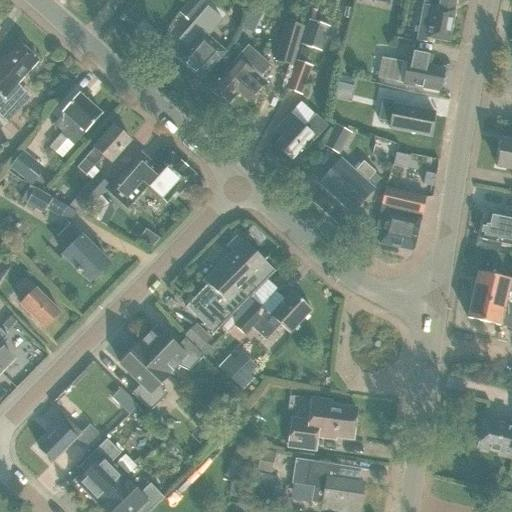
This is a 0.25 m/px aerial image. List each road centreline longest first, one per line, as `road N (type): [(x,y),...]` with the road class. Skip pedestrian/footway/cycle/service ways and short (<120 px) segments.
road 1 (residential): [(0,436),(238,192)]
road 2 (tertiary): [(491,0),(434,299)]
road 3 (tertiary): [(238,192),(18,0)]
road 4 (tertiary): [(434,299),(368,286),(313,257),(238,192)]
road 5 (tertiary): [(404,511),(434,299)]
